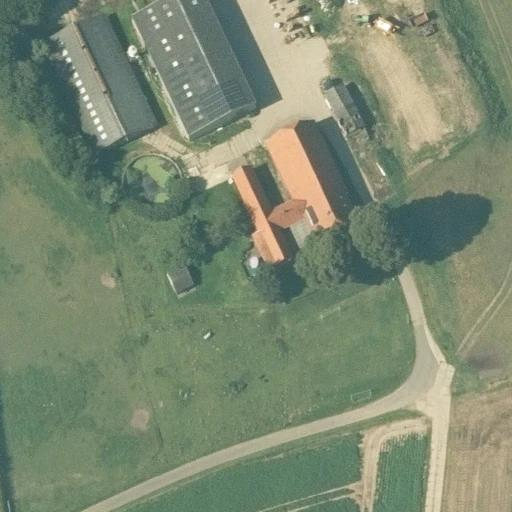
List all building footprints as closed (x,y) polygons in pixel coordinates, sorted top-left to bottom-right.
[(257,111),(205,0),(179,0),(132,22),(189,143),(257,111)] [(45,47),(45,49),(96,157),(102,154),(158,128),(106,18),(45,47)] [(325,97),(347,139),(364,130),(342,87),(325,97)] [(284,209),(293,228),(306,222),(319,250),(361,230),(346,199),(349,197),(315,125),(267,148),(293,204),(284,209)] [(123,183),(122,185),(122,187),(123,189),(123,191),(123,193),(124,195),(125,197),(126,199),(127,201),(128,203),(129,205),(131,206),(132,208),(134,209),(135,210),(137,211),(139,213),(141,213),(143,214),(145,215),(147,215),(149,216),(151,216),(153,216),(155,216),(158,215),(160,215),(162,214),(164,214),(166,213),(168,212),(169,211),(171,210),(173,208),(174,207),(176,205),(177,204),(178,202),(179,200),(180,198),(181,196),(182,194),(182,192),(183,190),(183,188),(183,186),(183,184),(183,182),(183,180),(182,178),(182,176),(181,174),(180,172),(179,170),(178,168),(176,166),(175,165),(174,163),(172,162),(170,161),(168,159),(167,158),(165,157),(163,157),(161,156),(159,156),(157,155),(154,155),(152,155),(150,155),(148,155),(146,156),(144,156),(142,157),(140,158),(138,159),(136,160),(135,161),(133,162),(131,164),(130,166),(129,167),(127,169),(126,171),(125,173),(124,175),(124,177),(123,179),(123,181),(123,183)] [(293,228),(284,209),(272,214),(252,171),(233,180),(260,237),(254,240),(270,274),(293,263),(280,234),(293,228)] [(177,295),(195,287),(186,266),(167,275),(177,295)]
